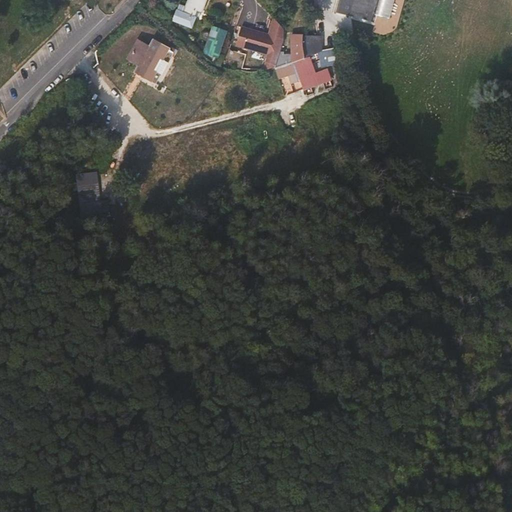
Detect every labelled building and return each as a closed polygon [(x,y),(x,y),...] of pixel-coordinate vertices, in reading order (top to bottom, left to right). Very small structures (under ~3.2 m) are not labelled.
[(206,0),(187,0),(184,10),(201,16),(206,0)] [(334,0),(329,16),(363,27),(365,19),(371,0),(334,0)] [(381,24),(388,0),(371,0),(365,19),(381,24)] [(193,21),(176,13),(172,21),(189,29),(193,21)] [(284,33),(273,20),(268,38),(240,32),(235,50),(265,58),(262,71),(276,72),(284,43),(284,33)] [(226,33),(211,27),(201,55),(216,60),(226,33)] [(290,67),(302,63),(302,38),(291,37),(290,67)] [(171,55),(149,42),(145,48),(135,42),(124,59),(134,66),(130,72),(151,86),(171,55)] [(302,63),(295,65),(306,95),(334,84),(328,70),(316,75),(310,60),(302,63)] [(287,76),(279,79),(282,87),(290,84),(287,76)] [(99,172),(76,173),(78,211),(102,210),(99,172)]
